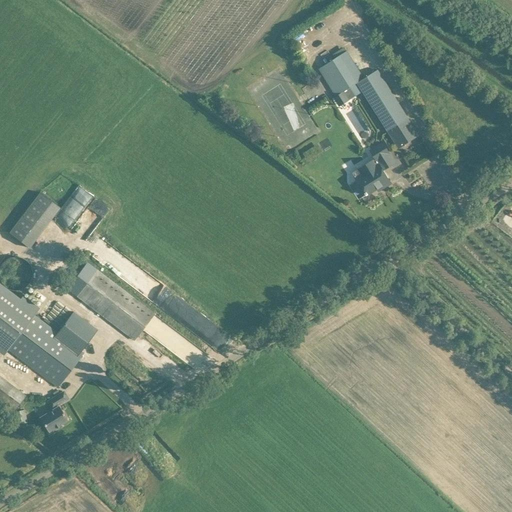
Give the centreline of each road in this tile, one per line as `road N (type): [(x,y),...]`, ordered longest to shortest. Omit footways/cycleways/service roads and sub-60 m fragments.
road 1 (unclassified): [(0,506),(511,181)]
road 2 (track): [(511,102),(366,0)]
road 3 (unknown): [(383,263),(511,380)]
